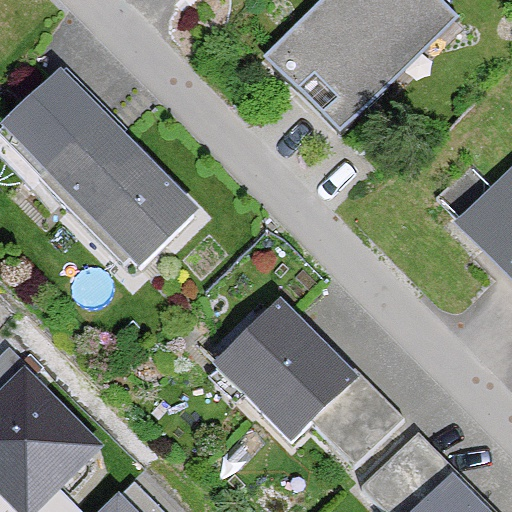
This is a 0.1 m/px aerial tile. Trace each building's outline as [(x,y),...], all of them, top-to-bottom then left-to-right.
[(202,0),(184,0),(193,9),(202,0)] [(458,19),(439,0),(320,0),(265,53),(339,131),(458,19)] [(199,207),(60,66),(0,124),(139,266),(199,207)] [(511,165),(455,220),(511,278),(511,165)] [(409,426),(290,315),(229,381),(311,457),(328,438),(366,473),(409,426)] [(57,511),(110,451),(3,359),(0,362),(0,491),(23,511),(57,511)] [(494,511),(428,450),(377,504),(385,511),(494,511)]
